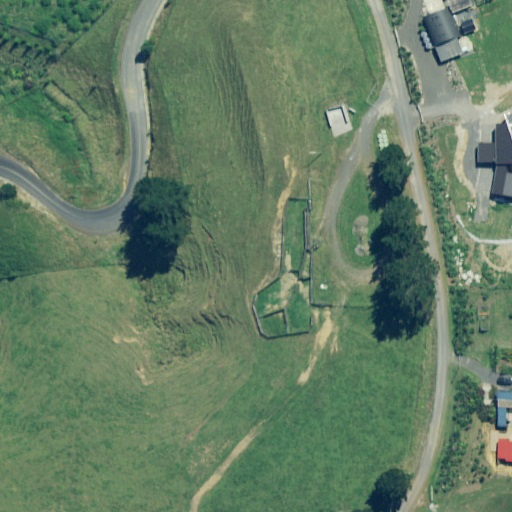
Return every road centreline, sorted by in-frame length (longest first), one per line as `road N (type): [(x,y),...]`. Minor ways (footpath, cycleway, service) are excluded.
road 1 (track): [(393,511),(418,462),(443,375),(385,0)]
road 2 (unclassified): [(0,157),(80,203),(120,180),(130,127),(115,72),(126,20),(140,0)]
